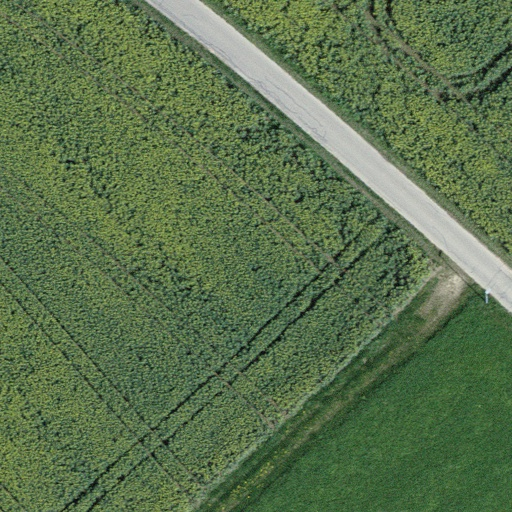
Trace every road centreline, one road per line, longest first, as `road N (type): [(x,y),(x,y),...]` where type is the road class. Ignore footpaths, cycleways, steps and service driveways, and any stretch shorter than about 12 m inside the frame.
road 1 (unclassified): [(511,297),(176,0)]
road 2 (track): [(479,262),(203,511)]
